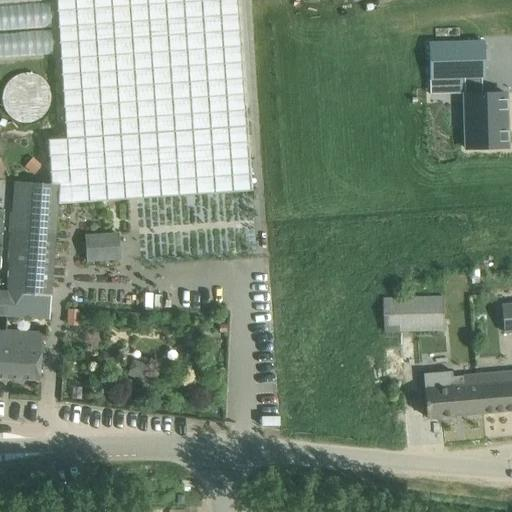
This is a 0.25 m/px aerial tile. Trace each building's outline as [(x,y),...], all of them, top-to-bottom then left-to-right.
[(57,0),(67,138),(48,139),(51,183),(58,184),(56,204),(252,191),(238,0),(57,0)] [(485,41),(428,43),(429,77),(430,80),(464,79),(464,93),(466,148),(508,147),(506,92),(482,93),(482,78),(486,78),(486,77),(485,52),(485,41)] [(49,114),(47,77),(3,79),(5,116),(49,114)] [(33,158),(26,167),(34,174),(41,165),(33,158)] [(0,290),(0,315),(7,316),(48,319),(56,204),(58,184),(51,183),(15,181),(8,291),(0,290)] [(118,233),(97,235),(99,260),(119,259),(118,233)] [(382,297),(384,333),(445,330),(444,294),(382,297)] [(511,303),(502,305),(505,333),(511,331),(511,303)] [(67,309),(66,324),(79,325),(80,310),(67,309)] [(0,377),(11,378),(14,332),(0,330),(0,377)] [(14,332),(11,378),(39,380),(42,333),(14,332)] [(452,371),(423,373),(427,417),(482,412),(480,391),(478,391),(476,375),(452,377),(452,371)] [(511,371),(476,375),(478,391),(480,391),(482,412),(511,409),(511,371)] [(176,413),(196,417),(199,403),(178,400),(176,413)]
